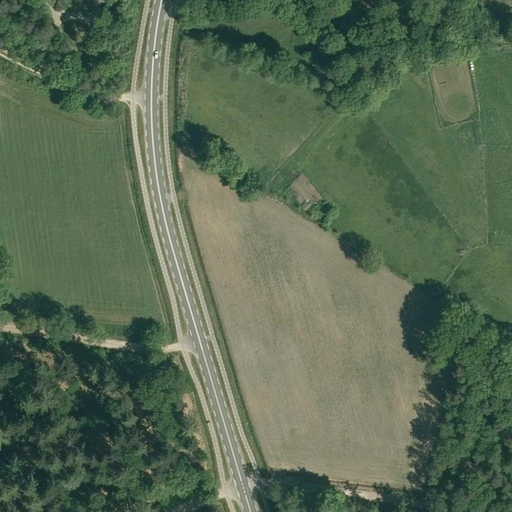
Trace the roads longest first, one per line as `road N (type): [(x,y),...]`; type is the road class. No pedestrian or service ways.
road 1 (secondary): [(160,0),(151,98),(159,188),(252,511)]
road 2 (track): [(499,511),(261,484)]
road 3 (track): [(0,324),(107,342),(199,343)]
road 4 (track): [(132,97),(0,44)]
